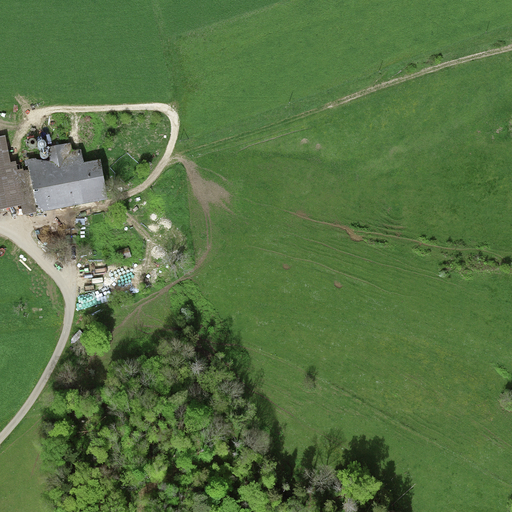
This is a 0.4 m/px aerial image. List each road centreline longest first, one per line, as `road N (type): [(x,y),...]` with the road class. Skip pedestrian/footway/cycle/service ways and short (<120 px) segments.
road 1 (track): [(166,163),(511,49)]
road 2 (track): [(0,438),(58,353),(70,313),(56,275),(12,230)]
